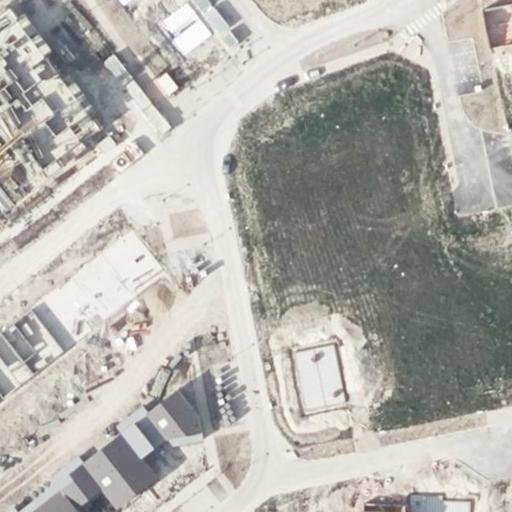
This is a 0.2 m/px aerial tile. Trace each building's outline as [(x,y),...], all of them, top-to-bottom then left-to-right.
[(214,35),(187,1),(159,23),(172,40),(185,57),(214,35)] [(511,4),(507,5),(483,10),(492,48),(511,43),(511,4)] [(0,209),(8,204),(3,197),(0,199),(0,137),(15,136),(13,114),(0,109),(0,77),(2,73),(34,84),(43,98),(23,111),(51,120),(25,137),(42,164),(95,130),(34,35),(15,47),(0,41),(0,209)] [(164,97),(177,89),(167,72),(154,79),(164,97)] [(136,233),(0,330),(0,396),(168,278),(136,233)] [(346,403),(334,345),(294,353),(300,382),(306,411),(346,403)] [(410,495),(409,505),(409,511),(470,511),(471,502),(454,501),(443,501),(443,496),(410,495)]
